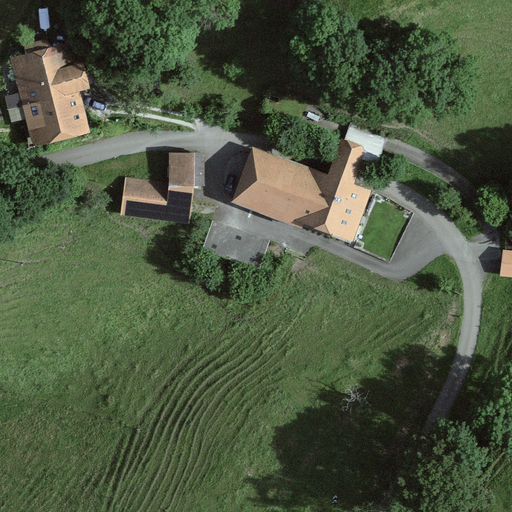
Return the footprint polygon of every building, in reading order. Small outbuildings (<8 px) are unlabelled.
[(81,66),(79,66),(67,47),(46,53),(42,41),(25,46),(28,58),(13,62),(33,136),(82,123),(75,95),(68,97),(65,89),(85,83),(81,66)] [(303,212),(347,228),(363,183),(350,179),(365,137),(347,131),(332,173),(304,162),(300,173),(250,156),(235,196),(300,219),(303,212)] [(195,151),(172,151),(171,182),(192,180),(195,180),(195,151)] [(164,204),(188,208),(192,180),(171,182),(128,177),(123,210),(162,215),(164,204)] [(511,274),(511,252),(504,251),(502,273),(511,274)]
